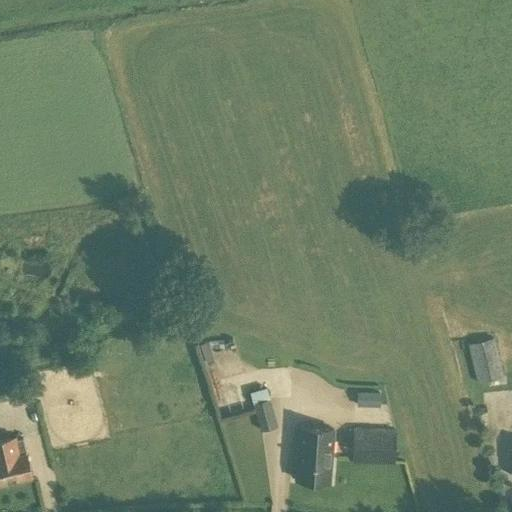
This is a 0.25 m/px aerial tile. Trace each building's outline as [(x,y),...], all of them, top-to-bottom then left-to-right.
[(492,338),(468,344),(478,383),(502,377),(492,338)] [(379,390),(362,390),(362,405),(378,406),(379,390)] [(269,399),(253,404),(261,431),(277,426),(269,399)] [(250,410),(237,413),(244,446),(257,443),(250,410)] [(299,426),(294,479),(329,482),(334,429),(299,426)] [(353,429),(352,462),(393,463),(394,430),(353,429)] [(15,436),(0,439),(0,482),(31,476),(22,438),(16,439),(15,436)]
